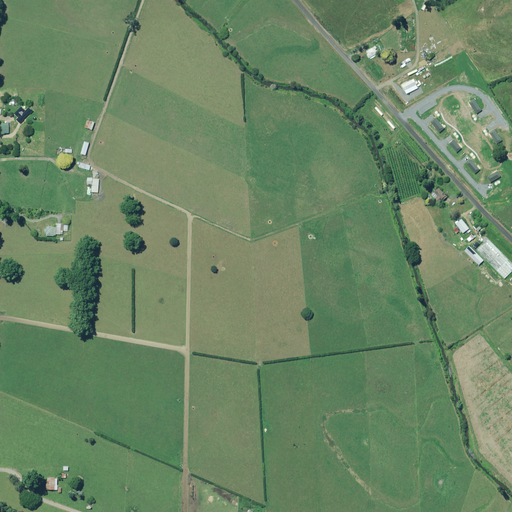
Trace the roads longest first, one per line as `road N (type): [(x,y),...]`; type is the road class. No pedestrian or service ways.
road 1 (track): [(57,159),(88,154),(100,170),(190,214),(183,511)]
road 2 (unclassified): [(295,0),(511,240)]
road 3 (track): [(376,195),(251,240),(190,214)]
road 4 (track): [(186,347),(0,316)]
